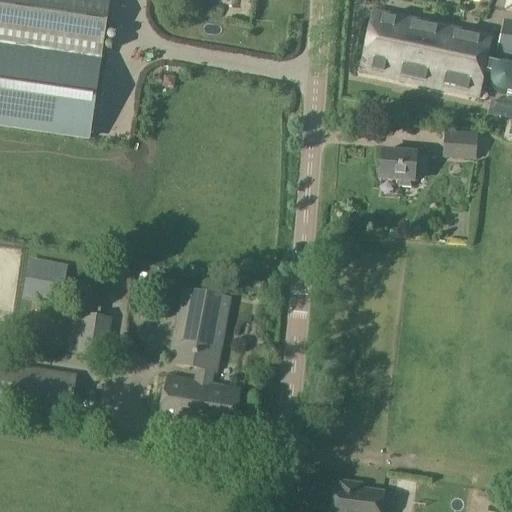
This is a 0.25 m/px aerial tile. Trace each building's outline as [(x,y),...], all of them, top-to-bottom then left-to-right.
[(0,0),(0,127),(90,140),(110,0),(0,0)] [(376,21),(364,81),(480,104),(482,93),(485,77),(494,78),(494,79),(493,80),(493,81),(493,82),(493,83),(492,84),(492,85),(492,86),(493,87),(493,88),(493,89),(493,90),(493,91),(494,92),(495,93),(495,94),(496,95),(497,96),(498,97),(499,98),(500,98),(501,99),(502,99),(503,99),(504,100),(505,100),(506,100),(507,100),(508,100),(509,100),(510,100),(511,99),(511,98),(511,28),(505,27),(500,54),(490,52),(492,43),(376,21)] [(441,159),(475,162),(477,135),(443,132),(441,159)] [(382,155),(381,182),(381,187),(414,189),(415,175),(428,176),(429,159),(416,158),(416,157),(382,155)] [(23,299),(59,306),(65,270),(30,264),(23,299)] [(171,365),(198,370),(215,373),(216,373),(229,301),(184,293),(171,365)] [(109,322),(98,320),(99,312),(85,311),(84,319),(83,318),(78,355),(104,358),(109,322)] [(0,406),(69,418),(76,378),(0,365),(0,406)] [(212,386),(215,373),(198,370),(196,383),(168,379),(159,426),(233,438),(241,391),(212,386)] [(335,490),(331,511),(381,511),(384,496),(361,493),(361,488),(341,486),(340,490),(335,490)]
